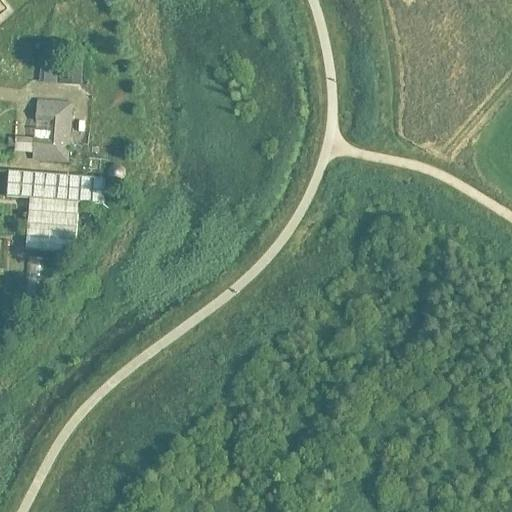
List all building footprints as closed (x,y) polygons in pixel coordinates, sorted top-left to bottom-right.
[(58,56),(41,55),(39,82),(57,82),(58,56)] [(61,61),(60,83),(81,84),(82,62),(61,61)] [(73,102),(37,99),(32,160),(68,164),(73,102)] [(107,172),(107,173),(107,175),(108,177),(109,178),(110,180),(111,181),(112,182),(114,182),(115,183),(117,183),(119,183),(121,182),(122,182),(123,181),(125,180),(126,178),(126,177),(127,175),(127,173),(127,172),(126,170),(126,168),(125,167),(123,166),(122,165),(121,164),(119,164),(117,163),(115,164),(114,164),(112,165),(111,166),(110,167),(109,168),(108,170),(107,172)] [(104,180),(10,173),(7,198),(31,200),(27,252),(74,255),(78,203),(102,205),(104,180)]
